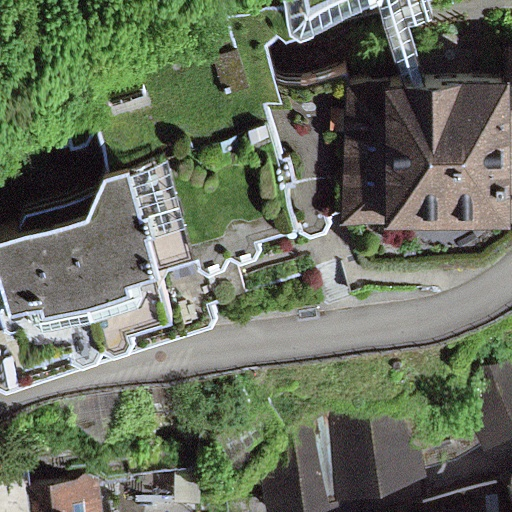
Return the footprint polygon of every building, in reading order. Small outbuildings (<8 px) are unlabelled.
[(383,0),(401,47),(424,47),(408,4),(422,0),(383,0)] [(21,193),(0,199),(0,361),(9,367),(213,305),(216,295),(210,281),(243,271),(225,220),(230,216),(240,221),(256,214),(261,203),(259,198),(296,188),(308,198),(326,195),(331,185),(343,176),(345,46),(275,54),(228,10),(41,79),(62,142),(85,137),(92,160),(24,183),(21,193)] [(401,47),(345,46),(343,176),(511,178),(511,35),(507,36),(507,48),(424,47),(401,47)] [(470,444),(511,413),(511,362),(461,383),(476,417),(427,433),(433,453),(470,444)] [(338,476),(419,459),(409,416),(370,409),(292,425),(254,440),(268,501),(340,484),(338,476)] [(89,463),(0,471),(0,511),(107,511),(102,473),(89,463)] [(353,511),(511,511),(511,496),(353,508),(353,511)]
